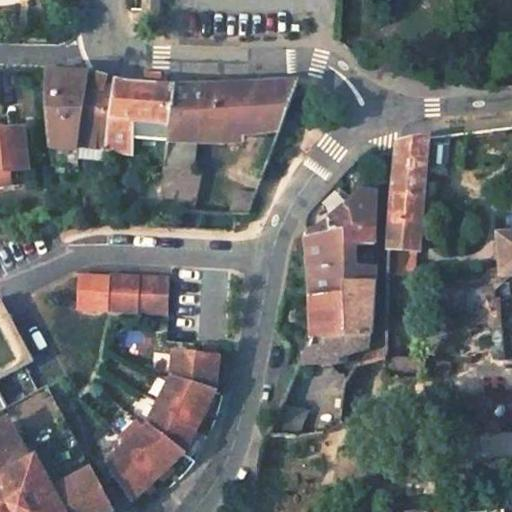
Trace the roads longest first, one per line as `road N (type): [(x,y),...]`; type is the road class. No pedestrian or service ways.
road 1 (residential): [(111,57),(309,61),(346,80),(367,108)]
road 2 (residential): [(0,288),(97,253),(268,264)]
road 3 (residential): [(196,511),(229,463),(268,264)]
road 4 (residential): [(268,264),(281,222),(367,108)]
road 5 (residential): [(367,108),(511,104)]
